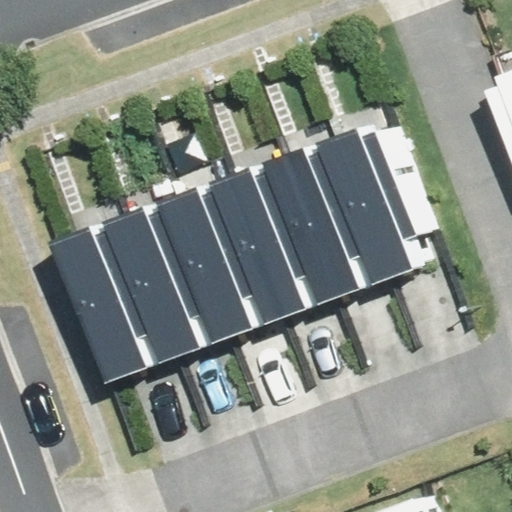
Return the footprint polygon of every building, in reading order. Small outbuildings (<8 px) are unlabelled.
[(421,247),(370,111),(320,130),(371,265),(421,247)] [(371,265),(320,130),(270,148),(320,284),(371,265)] [(320,284),(270,148),(219,167),(270,303),(320,284)] [(270,303),(219,167),(169,186),(220,321),(270,303)] [(220,321),(169,186),(119,204),(169,340),(220,321)] [(169,340),(119,204),(69,223),(119,358),(169,340)]
